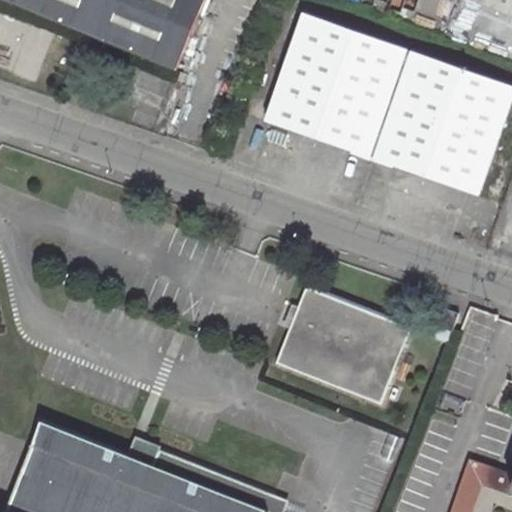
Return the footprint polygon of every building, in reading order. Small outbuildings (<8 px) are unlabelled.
[(7,0),(181,70),(210,0),(7,0)] [(511,0),(463,0),(450,38),(511,60),(511,0)] [(511,112),(511,85),(306,13),(269,119),(483,194),(511,112)] [(79,56),(70,74),(86,80),(87,81),(95,63),(79,56)] [(378,404),(408,324),(304,285),(274,364),(378,404)] [(445,342),(455,312),(442,308),(436,326),(429,324),(425,335),(445,342)] [(123,449),(39,417),(3,511),(0,509),(0,511),(293,511),(278,506),(285,489),(157,439),(151,455),(150,458),(149,459),(123,449)] [(131,429),(123,449),(149,459),(150,458),(151,455),(157,439),(131,429)] [(511,511),(511,473),(477,461),(471,478),(488,484),(511,492),(511,511)] [(478,511),(488,484),(471,478),(458,511),(478,511)]
